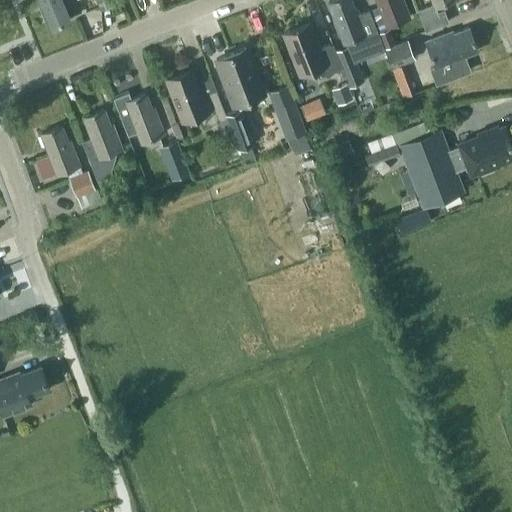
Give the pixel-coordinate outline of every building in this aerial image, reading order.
[(50,26),(69,18),(63,3),(69,0),(40,0),(39,1),(50,26)] [(121,2),(119,0),(96,0),(100,9),(121,2)] [(367,8),(358,11),(355,12),(350,0),(328,0),(343,41),(344,40),(366,32),(375,29),(367,8)] [(375,0),(378,6),(386,26),(409,17),(402,0),(375,0)] [(431,0),(433,3),(417,9),(425,30),(447,21),(443,9),(436,11),(434,6),(450,0),(431,0)] [(317,77),(341,67),(335,50),(332,43),(319,48),(308,22),(282,32),(298,71),(312,66),(317,77)] [(445,33),(425,41),(434,66),(429,68),(435,83),(470,70),(464,55),(477,50),(468,27),(446,35),(445,33)] [(387,28),(378,32),(384,47),(393,43),(387,28)] [(392,67),(414,58),(406,39),(384,48),(392,67)] [(347,81),(349,87),(362,81),(355,62),(353,63),(346,46),(335,50),(341,67),(347,81)] [(216,58),(233,102),(237,101),(239,105),(258,97),(257,93),(262,92),(245,47),(216,58)] [(191,67),(165,77),(180,118),(196,113),(201,126),(216,120),(221,135),(219,135),(224,152),(237,148),(215,88),(200,93),(191,67)] [(347,81),(333,87),(339,103),(353,97),(349,87),(347,81)] [(305,131),(287,84),(269,91),(287,138),(305,131)] [(144,92),(130,97),(127,91),(112,96),(126,134),(135,130),(139,141),(162,132),(154,112),(152,112),(144,92)] [(102,108),(82,115),(90,136),(81,139),(95,176),(105,173),(112,151),(120,148),(112,127),(110,128),(102,108)] [(241,108),(226,114),(238,146),(253,141),(241,108)] [(40,132),(55,173),(64,169),(77,201),(96,194),(87,170),(81,173),(70,143),(67,144),(60,125),(40,132)] [(437,129),(400,143),(423,205),(462,190),(454,171),(468,166),(470,173),(478,170),(479,173),(493,168),(492,164),(511,156),(511,137),(508,138),(504,125),(459,143),(460,144),(446,149),(438,128),(437,129)] [(168,159),(182,154),(176,139),(162,145),(168,159)] [(397,142),(366,154),(370,165),(401,152),(397,143),(397,142)] [(439,219),(433,204),(419,209),(424,225),(439,219)] [(18,371),(0,377),(0,410),(2,415),(31,404),(28,397),(49,389),(40,366),(19,373),(18,371)]
